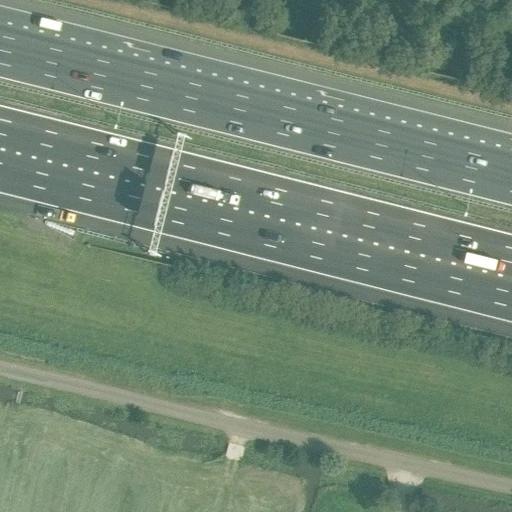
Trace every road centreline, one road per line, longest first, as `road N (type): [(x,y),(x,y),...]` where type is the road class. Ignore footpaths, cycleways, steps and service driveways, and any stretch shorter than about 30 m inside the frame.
road 1 (motorway): [(0,145),(511,276)]
road 2 (motorway): [(511,178),(0,50)]
road 3 (unclassified): [(511,488),(0,372)]
road 4 (track): [(242,428),(229,483),(216,496),(190,495),(134,470),(118,477),(109,496)]
